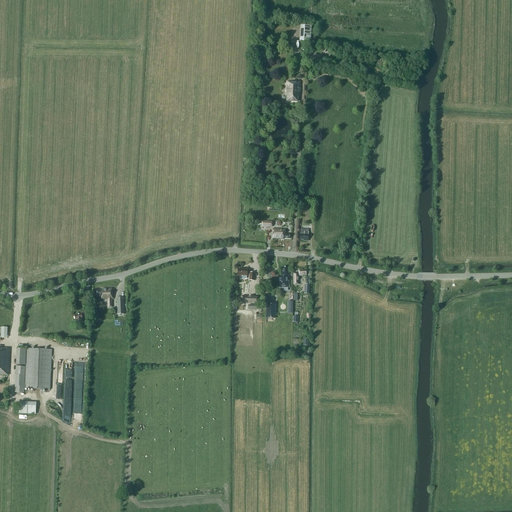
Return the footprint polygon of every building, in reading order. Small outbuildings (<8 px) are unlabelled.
[(299,42),(309,42),(310,27),(300,26),(299,42)] [(300,82),(292,82),(290,82),(286,82),(285,96),(287,97),(287,101),(297,102),(298,96),(299,96),(300,82)] [(273,228),(272,238),(283,239),(283,238),(289,238),(289,234),(286,234),(286,229),(273,228)] [(300,239),(304,239),(304,240),(307,241),(308,230),(301,230),(300,239)] [(278,276),(278,287),(288,287),(288,272),(287,272),(287,267),(282,267),(282,273),(281,273),(281,276),(278,276)] [(249,280),(255,281),(255,273),(248,273),(248,269),(241,269),(238,269),(237,276),(247,276),(247,275),(249,275),(249,280)] [(293,273),(293,281),(293,285),(300,285),(300,277),(299,277),(299,275),(302,275),(302,274),(306,274),(306,269),(302,269),(298,269),(298,272),(293,273)] [(102,288),(102,290),(97,290),(97,295),(99,295),(99,299),(107,299),(108,307),(112,307),(112,299),(113,298),(112,288),(102,288)] [(241,303),(258,304),(258,297),(242,296),(241,303)] [(116,298),(117,314),(125,314),(124,298),(116,298)] [(266,319),(275,319),(275,304),(266,304),(266,319)] [(84,322),(83,316),(82,316),(86,315),(85,312),(81,312),(81,314),(74,315),(76,323),(84,322)] [(0,347),(0,374),(8,375),(8,349),(3,349),(3,347),(0,347)] [(16,366),(15,392),(24,393),(24,389),(50,390),(52,350),(27,349),(26,385),(25,385),(25,367),(16,366)] [(37,414),(37,402),(20,402),(20,414),(37,414)]
